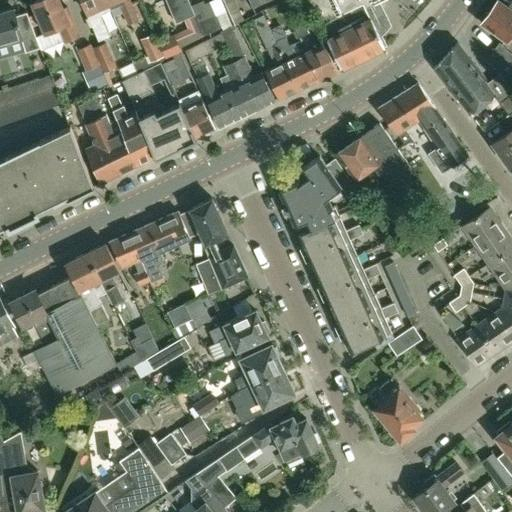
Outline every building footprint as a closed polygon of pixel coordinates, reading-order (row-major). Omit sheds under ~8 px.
[(60,27),(66,42),(80,36),(68,7),(63,9),(59,0),(39,0),(33,3),(46,33),(60,27)] [(108,4),(105,0),(81,0),(87,13),(88,12),(100,40),(109,36),(98,9),(108,4)] [(105,0),(108,4),(117,0),(126,19),(135,15),(128,0),(105,0)] [(195,14),(191,6),(188,0),(167,0),(177,21),(195,14)] [(234,0),(223,0),(234,24),(243,20),(234,0)] [(271,0),(248,0),(253,8),(271,0)] [(309,0),(342,68),(386,47),(380,36),(389,26),(378,3),(384,0),(309,0)] [(205,4),(203,1),(191,6),(195,14),(203,35),(221,28),(216,16),(209,2),(205,4)] [(511,34),(511,10),(498,1),(490,11),(486,13),(481,18),(482,22),(481,23),(507,41),(511,34)] [(338,70),(325,42),(317,46),(301,15),(296,18),(290,5),(284,8),(301,41),(319,79),(338,70)] [(41,48),(27,12),(16,15),(14,8),(0,12),(0,43),(22,38),(26,52),(41,48)] [(265,71),(279,98),(299,89),(270,30),(271,29),(263,15),(253,20),(276,65),(265,71)] [(319,79),(301,41),(289,46),(279,25),(271,29),(270,30),(299,89),(319,79)] [(243,56),(242,56),(238,47),(239,47),(230,27),(220,32),(221,34),(226,44),(225,44),(233,61),(234,61),(257,108),(275,99),(262,72),(253,76),(243,56)] [(158,43),(154,34),(140,39),(149,62),(163,56),(159,45),(158,43)] [(221,34),(203,42),(208,52),(225,44),(226,44),(221,34)] [(173,35),(158,43),(159,45),(163,56),(164,59),(181,51),(173,35)] [(435,68),(470,114),(495,95),(501,102),(511,93),(511,90),(499,74),(487,83),(483,79),(485,77),(457,41),(435,68)] [(208,52),(203,42),(185,50),(190,60),(208,52)] [(100,64),(103,72),(111,69),(116,67),(106,43),(93,48),(100,64)] [(100,64),(93,48),(92,48),(90,44),(77,50),(86,70),(100,64)] [(511,56),(500,44),(488,59),(508,84),(511,80),(511,56)] [(148,61),(145,57),(135,62),(138,66),(148,61)] [(170,80),(182,75),(173,59),(162,64),(167,75),(170,80)] [(161,61),(152,66),(158,79),(167,75),(161,61)] [(257,108),(234,61),(233,61),(224,65),(228,74),(220,78),(226,89),(239,117),(257,108)] [(86,70),(83,71),(91,89),(108,82),(103,72),(100,64),(86,70)] [(158,79),(152,66),(144,69),(150,82),(150,81),(151,83),(158,79)] [(153,158),(198,137),(181,101),(164,109),(151,83),(150,81),(150,82),(144,69),(122,80),(135,108),(141,121),(140,121),(151,144),(147,146),(153,158)] [(220,126),(239,117),(226,89),(218,93),(208,72),(196,78),(220,126)] [(50,76),(41,79),(44,89),(54,85),(50,76)] [(41,79),(31,82),(35,92),(44,89),(41,79)] [(31,82),(22,85),(25,96),(35,92),(31,82)] [(467,154),(418,83),(379,107),(380,109),(397,134),(398,133),(404,143),(412,138),(405,128),(419,119),(439,148),(430,154),(442,171),(467,154)] [(22,85),(12,89),(16,99),(25,96),(22,85)] [(3,92),(6,102),(16,99),(12,89),(3,92)] [(198,137),(216,128),(197,89),(179,98),(181,101),(198,137)] [(123,173),(139,165),(123,130),(116,134),(106,113),(104,114),(96,97),(88,100),(123,173)] [(123,173),(88,100),(78,105),(86,123),(96,144),(86,148),(101,183),(123,173)] [(147,146),(151,144),(140,121),(141,121),(135,108),(126,112),(123,105),(113,110),(123,130),(139,165),(153,158),(147,146)] [(492,143),(509,166),(511,163),(511,111),(497,123),(505,134),(492,143)] [(388,181),(391,186),(413,171),(379,123),(337,152),(355,179),(373,167),(385,184),(388,181)] [(0,228),(8,224),(9,227),(37,213),(36,210),(67,196),(68,199),(94,186),(70,126),(7,156),(10,163),(0,167),(0,228)] [(363,197),(335,158),(326,165),(320,155),(301,168),(310,180),(302,186),(300,180),(279,190),(289,212),(295,224),(304,220),(308,229),(335,217),(331,208),(333,207),(328,196),(341,186),(353,204),(363,197)] [(447,194),(440,183),(427,191),(435,202),(447,194)] [(214,240),(228,234),(212,198),(189,210),(209,259),(221,288),(248,277),(233,245),(219,251),(214,240)] [(442,212),(451,225),(466,217),(458,203),(442,212)] [(69,228),(92,219),(89,209),(66,218),(69,228)] [(476,247),(504,228),(492,210),(487,212),(485,209),(461,225),(476,247)] [(164,257),(161,249),(190,237),(180,214),(178,211),(129,232),(150,281),(152,281),(152,282),(165,276),(160,266),(162,265),(164,257)] [(451,225),(442,212),(438,215),(446,228),(451,225)] [(307,252),(361,228),(359,223),(346,229),(339,215),(335,217),(308,229),(299,233),(307,252)] [(316,272),(357,254),(350,239),(363,233),(361,228),(307,252),(316,272)] [(491,268),(511,253),(511,239),(504,228),(476,247),(491,268)] [(141,285),(150,281),(129,232),(110,240),(121,266),(135,260),(140,272),(136,273),(141,285)] [(447,245),(442,238),(433,245),(438,251),(447,245)] [(113,303),(123,298),(110,273),(120,269),(106,242),(87,252),(101,279),(113,303)] [(96,321),(106,316),(90,284),(101,279),(87,252),(66,262),(72,275),(96,321)] [(505,290),(511,284),(511,253),(491,268),(505,290)] [(325,292),(379,268),(376,263),(363,269),(357,254),(316,272),(325,292)] [(208,294),(221,288),(209,259),(196,263),(208,294)] [(417,313),(394,262),(385,266),(408,317),(417,313)] [(334,311),(374,293),(368,278),(381,272),(379,268),(325,292),(334,311)] [(459,282),(468,276),(463,269),(454,275),(459,282)] [(116,362),(71,275),(36,293),(34,290),(11,302),(23,326),(35,319),(42,334),(40,335),(46,345),(34,351),(56,393),(116,362)] [(468,276),(459,282),(461,286),(473,284),(468,276)] [(473,284),(461,286),(460,291),(472,293),(473,284)] [(460,295),(470,302),(480,304),(481,299),(471,297),(472,293),(460,291),(460,295)] [(342,331),(396,307),(394,302),(381,308),(374,293),(334,311),(342,331)] [(456,298),(463,307),(470,302),(460,295),(456,298)] [(455,312),(463,307),(456,298),(449,303),(455,312)] [(511,299),(504,298),(502,307),(511,321),(511,299)] [(0,380),(3,378),(0,371),(0,343),(17,335),(11,325),(13,324),(0,300),(0,380)] [(352,351),(392,333),(385,317),(398,311),(396,307),(342,331),(352,351)] [(511,341),(511,321),(502,307),(480,323),(499,351),(511,341)] [(216,342),(220,340),(227,354),(236,349),(236,350),(267,336),(265,331),(268,330),(264,321),(261,322),(255,310),(238,318),(237,317),(224,323),(225,324),(210,331),(216,342)] [(191,319),(170,330),(175,341),(195,328),(191,319)] [(499,351),(480,323),(457,338),(476,366),(499,351)] [(422,338),(413,325),(388,342),(397,356),(422,338)] [(146,358),(159,351),(152,338),(141,344),(137,337),(131,341),(141,361),(146,358)] [(159,351),(146,358),(153,370),(190,348),(184,337),(159,351)] [(282,369),(276,356),(277,354),(275,348),(272,348),(270,344),(239,359),(246,374),(233,380),(238,389),(282,369)] [(293,393),(292,390),(293,388),(291,382),(288,381),(282,369),(238,389),(238,390),(231,396),(236,407),(257,397),(262,408),(293,393)] [(375,408),(401,440),(415,429),(412,425),(421,418),(422,415),(418,411),(420,410),(400,384),(399,385),(392,376),(380,386),(387,395),(386,395),(388,398),(375,408)] [(95,389),(85,396),(86,400),(91,404),(98,403),(101,396),(95,389)] [(218,404),(211,393),(193,405),(199,416),(218,404)] [(126,406),(114,415),(123,427),(135,418),(126,406)] [(270,426),(268,423),(197,471),(206,482),(274,436),(286,463),(301,457),(301,451),(317,445),(304,418),(299,420),(295,411),(288,414),(289,416),(276,422),(276,423),(270,426)] [(511,475),(511,423),(510,421),(497,431),(499,434),(496,437),(511,456),(511,457),(503,465),(511,475)] [(189,422),(180,427),(188,442),(198,436),(189,422)] [(156,444),(165,456),(171,465),(186,454),(170,433),(156,444)] [(36,511),(46,510),(38,470),(21,473),(18,458),(23,457),(20,440),(17,440),(15,434),(0,442),(0,487),(2,495),(15,493),(18,511),(36,511)] [(165,456),(156,444),(150,437),(138,446),(152,465),(165,456)] [(138,511),(149,505),(167,493),(138,448),(120,460),(136,484),(105,505),(96,491),(64,511),(138,511)] [(424,511),(440,511),(455,501),(444,487),(464,472),(457,462),(436,477),(435,474),(423,483),(427,487),(413,497),(424,511)] [(505,493),(511,487),(511,479),(503,468),(492,476),(505,493)] [(221,511),(227,508),(206,482),(197,471),(185,479),(191,487),(193,501),(198,508),(192,511),(221,511)] [(486,511),(473,493),(460,503),(465,511),(463,511),(486,511)]
